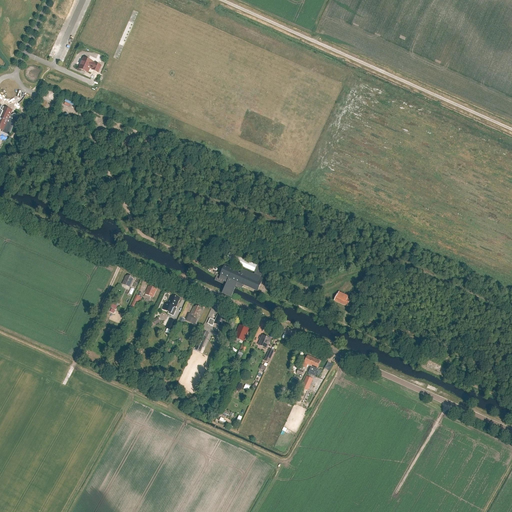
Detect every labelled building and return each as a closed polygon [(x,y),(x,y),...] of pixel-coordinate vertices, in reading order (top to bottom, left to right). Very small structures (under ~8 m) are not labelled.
[(63,18),(51,43),(55,45),(67,20),(63,18)] [(122,44),(131,21),(126,19),(116,42),(122,44)] [(92,62),(84,58),(79,69),(88,73),(90,66),(93,68),(92,70),(98,73),(101,66),(95,63),(95,64),(92,62)] [(2,111),(3,108),(0,106),(0,129),(3,131),(2,132),(9,135),(9,136),(17,118),(18,117),(17,115),(16,114),(15,114),(13,114),(12,115),(10,115),(12,111),(5,107),(3,111),(2,111)] [(219,279),(226,283),(226,284),(222,292),(222,294),(231,298),(232,296),(235,288),(236,287),(242,290),(244,286),(258,292),(261,283),(263,279),(260,278),(254,275),(242,270),(241,274),(225,267),(220,275),(219,277),(219,279)] [(132,277),(128,275),(127,277),(126,276),(122,284),(130,287),(134,280),(132,279),(132,277)] [(156,287),(151,285),(150,287),(148,287),(145,294),(153,298),(157,290),(155,289),(156,287)] [(348,296),(339,292),(338,294),(337,294),(334,301),(347,307),(350,300),(347,299),(348,296)] [(139,302),(141,298),(136,295),(131,307),(134,308),(138,301),(139,302)] [(178,298),(174,296),(173,297),(171,296),(168,304),(166,303),(163,309),(169,312),(172,307),(176,308),(179,300),(178,299),(178,298)] [(194,307),(191,314),(189,313),(186,320),(192,323),(194,318),(195,316),(198,317),(202,310),(200,309),(201,308),(196,306),(195,308),(194,307)] [(221,326),(224,318),(217,315),(215,321),(210,319),(208,324),(213,326),(214,323),(221,326)] [(172,323),(169,322),(166,329),(173,332),(177,322),(173,320),(172,323)] [(241,326),(235,338),(243,341),(248,329),(241,326)] [(197,345),(203,347),(209,334),(203,331),(197,345)] [(269,338),(264,336),(264,338),(262,337),(258,345),(266,348),(270,340),(268,340),(269,338)] [(245,353),(249,346),(243,343),(240,350),(245,353)] [(269,363),(274,352),(269,349),(264,361),(269,363)] [(244,359),(246,353),(239,351),(237,356),(244,359)] [(310,366),(314,358),(307,356),(304,363),(305,364),(304,367),(307,368),(308,365),(310,366)] [(320,361),(314,358),(310,366),(311,366),(308,373),(316,377),(319,369),(317,369),(320,361)] [(312,379),(306,377),(302,388),(308,390),(312,379)]
